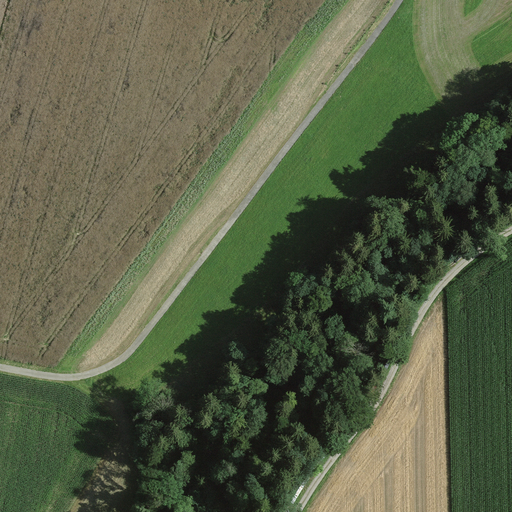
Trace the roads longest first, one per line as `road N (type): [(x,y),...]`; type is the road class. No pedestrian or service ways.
road 1 (track): [(397,0),(129,352),(71,377)]
road 2 (track): [(511,226),(452,265),(414,305),(388,371),(295,511)]
